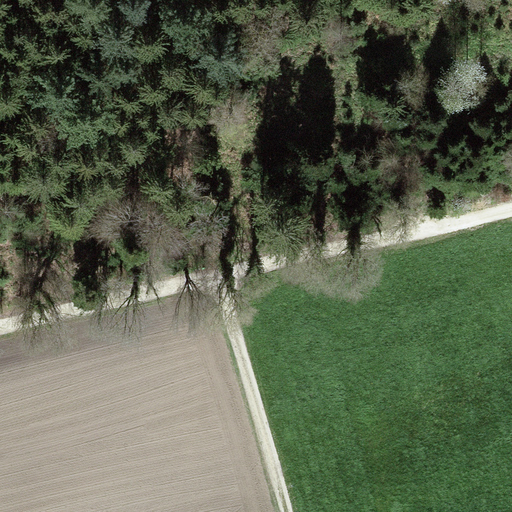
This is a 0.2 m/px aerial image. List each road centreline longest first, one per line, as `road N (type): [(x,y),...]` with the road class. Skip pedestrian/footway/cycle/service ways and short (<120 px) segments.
road 1 (track): [(208,281),(511,214)]
road 2 (track): [(273,511),(208,281)]
road 3 (track): [(0,333),(208,281)]
